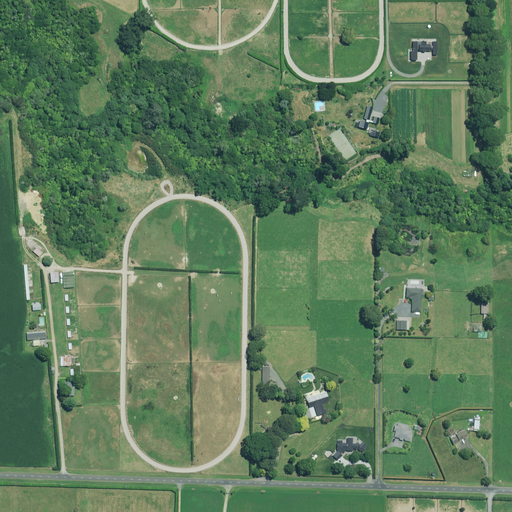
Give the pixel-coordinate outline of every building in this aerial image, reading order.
[(332,101),(329,101),(330,113),(326,113),(327,123),(335,122),(335,126),(340,125),(340,119),(336,120),(335,107),(338,107),(338,103),(332,103),(332,101)] [(43,253),(37,248),(33,252),(39,257),(43,253)] [(32,264),(24,265),(27,300),(35,299),(32,264)] [(59,282),(58,272),(50,273),(51,283),(59,282)] [(75,287),(73,272),(63,272),(64,288),(75,287)] [(422,289),(406,288),(406,298),(409,298),(412,301),(412,312),(421,312),(422,289)] [(33,303),(33,304),(32,304),(33,311),(41,310),(40,303),(39,302),(33,303)] [(409,330),(409,321),(397,321),(396,330),(409,330)] [(39,338),(46,338),(45,331),(27,333),(27,339),(35,338),(35,339),(33,340),(34,345),(40,344),(39,338)] [(68,356),(65,355),(65,357),(61,357),(60,366),(70,366),(71,358),(68,357),(68,356)] [(74,381),(67,381),(66,396),(74,396),(74,381)] [(329,401),(326,392),(306,398),(309,408),(314,406),(317,416),(327,413),(325,408),(324,409),(322,403),(329,401)] [(404,441),(411,442),(413,435),(410,434),(411,431),(407,430),(409,426),(398,423),(397,427),(394,427),(393,431),(396,432),(394,437),(400,439),(399,440),(402,441),(403,439),(405,440),(404,441)] [(467,437),(464,429),(455,434),(456,435),(450,438),(454,445),(458,443),(457,442),(467,437)]
